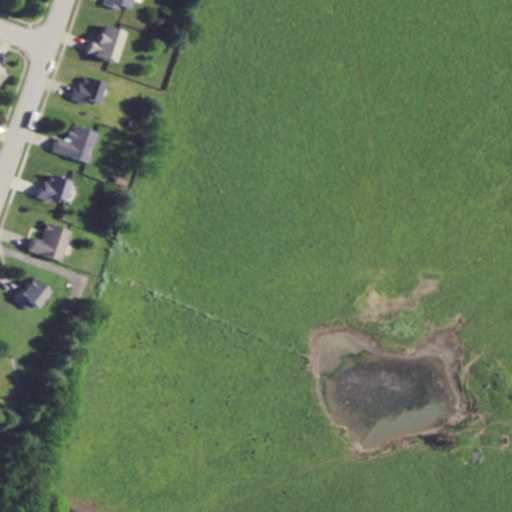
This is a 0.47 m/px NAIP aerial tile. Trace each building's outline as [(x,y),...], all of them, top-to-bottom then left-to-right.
[(134,7),(135,0),(107,0),(107,5),(120,8),(121,5),(134,7)] [(116,62),(127,31),(106,24),(99,41),(93,38),(88,52),(116,62)] [(72,100),(85,103),(86,98),(102,102),(106,82),(85,77),(83,85),(76,84),(72,100)] [(57,138),(53,152),(90,162),(99,132),(72,125),(68,141),(57,138)] [(66,201),(72,181),(51,174),(48,183),(42,181),(37,198),(51,202),(52,197),(66,201)] [(71,230),(47,223),(42,239),(33,236),(29,251),(61,261),(71,230)] [(36,312),(49,289),(30,278),(17,300),(36,312)]
